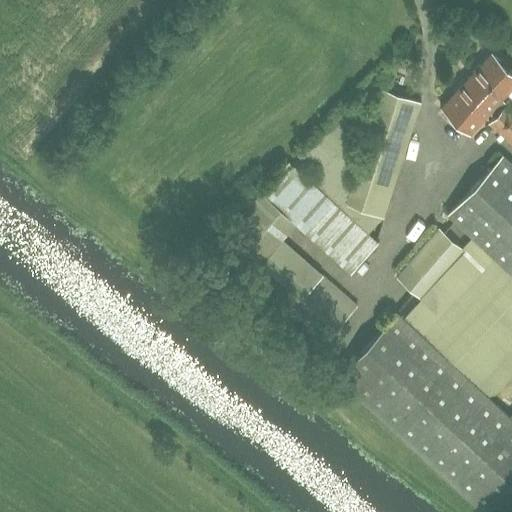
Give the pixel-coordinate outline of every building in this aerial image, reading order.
[(511,141),(511,106),(502,97),(511,86),(511,71),(491,52),(442,105),(471,131),(489,112),(495,117),(490,122),(511,141)] [(383,215),(421,100),(382,88),(346,203),(383,215)] [(418,171),(425,152),(414,148),(407,168),(418,171)] [(509,511),(511,510),(511,422),(488,400),(511,374),(511,163),(502,154),(447,213),(511,272),(511,278),(440,355),(395,312),(334,376),(477,511),(509,511)] [(322,275),(320,276),(281,242),(295,226),(350,274),(378,243),(288,163),(215,245),(325,342),(357,306),(322,275)] [(394,242),(399,227),(389,224),(384,239),(394,242)] [(397,277),(426,302),(468,252),(438,227),(397,277)]
